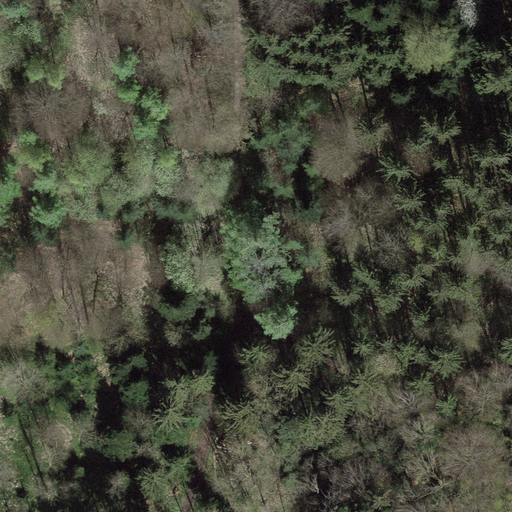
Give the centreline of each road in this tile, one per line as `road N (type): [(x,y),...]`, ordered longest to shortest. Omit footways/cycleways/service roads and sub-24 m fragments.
road 1 (track): [(511,506),(247,292)]
road 2 (track): [(247,292),(239,0)]
road 3 (track): [(190,511),(247,292)]
